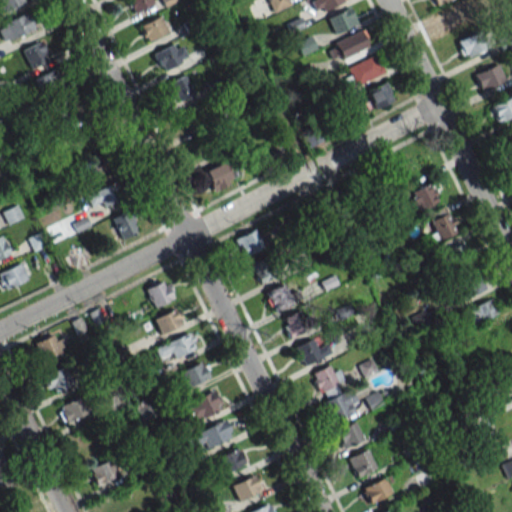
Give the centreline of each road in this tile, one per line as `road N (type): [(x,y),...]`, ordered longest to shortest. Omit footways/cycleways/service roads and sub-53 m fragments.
road 1 (residential): [(319,511),(69,0)]
road 2 (residential): [(0,328),(436,105)]
road 3 (residential): [(511,262),(384,0)]
road 4 (residential): [(63,511),(0,380)]
